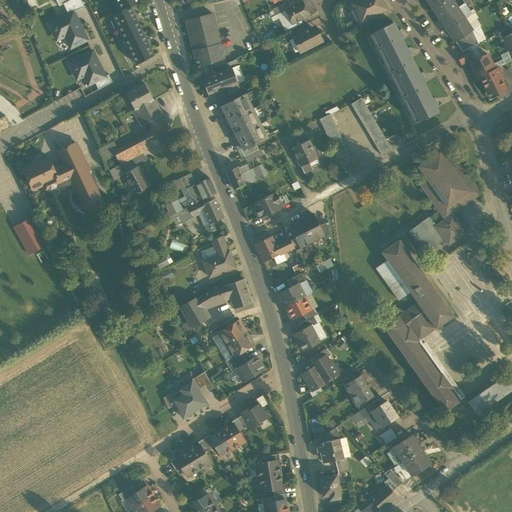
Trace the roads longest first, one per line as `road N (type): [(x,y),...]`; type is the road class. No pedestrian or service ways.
road 1 (residential): [(479,118),(242,237)]
road 2 (residential): [(172,55),(0,151)]
road 3 (residential): [(284,371),(147,451)]
road 4 (tertiary): [(187,98),(242,237)]
road 5 (tertiary): [(284,371),(309,511)]
road 6 (tertiary): [(242,237),(284,371)]
road 7 (residential): [(404,0),(479,118)]
road 8 (residential): [(369,362),(457,464)]
road 9 (residential): [(511,247),(479,118)]
